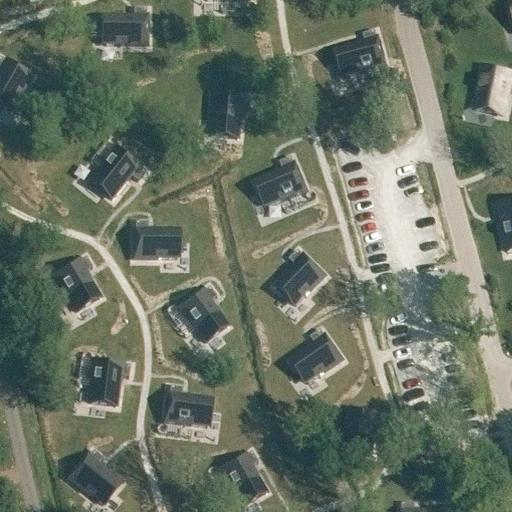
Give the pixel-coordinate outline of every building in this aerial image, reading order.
[(103,20),(103,21),(104,21),(104,48),(147,48),(147,20),(146,20),(146,12),(133,12),(133,20),(103,20)] [(365,45),(335,53),(336,55),(337,54),(344,80),(360,76),(382,70),(385,69),(378,42),(377,42),(375,34),(362,37),(365,45)] [(0,109),(10,115),(31,78),(6,64),(6,65),(0,61),(0,109)] [(478,97),(475,112),(502,118),(503,113),(504,113),(511,76),(483,70),(478,97)] [(213,97),(209,139),(236,142),(236,143),(237,143),(240,113),(248,114),(249,101),(241,100),(241,99),(213,97)] [(117,151),(90,185),(111,202),(110,203),(111,203),(130,180),(136,185),(144,175),(138,170),(139,169),(117,151)] [(282,174),(255,185),(255,186),(257,186),(267,211),(306,194),(295,168),(294,169),(291,161),(279,166),(282,174)] [(511,203),(496,206),(504,243),(505,243),(507,255),(511,254),(511,203)] [(133,234),(133,262),(176,262),(176,235),(177,235),(177,234),(147,234),(147,226),(134,226),(134,234),(133,234)] [(295,269),(273,290),(274,291),(275,290),(294,309),(324,278),(304,259),(298,254),(289,263),(295,269)] [(77,264),(53,279),(75,315),(98,301),(99,303),(100,302),(84,276),(91,272),(85,261),(78,265),(77,264)] [(201,294),(178,311),(204,345),(226,329),(226,330),(227,330),(209,305),(216,300),(208,290),(202,295),(201,294)] [(314,348),(290,365),(290,366),(291,365),(307,387),(342,363),(326,340),(325,340),(320,333),(310,341),(314,348)] [(93,364),(88,406),(115,409),(115,410),(116,411),(119,381),(128,382),(129,369),(121,368),(121,367),(93,364)] [(167,398),(164,426),(206,431),(209,404),(211,405),(211,403),(181,400),(182,391),(169,390),(168,398),(167,398)] [(351,412),(344,455),(370,459),(370,460),(371,460),(376,431),(385,432),(387,420),(378,418),(379,417),(351,412)] [(86,460),(68,482),(102,509),(118,488),(119,489),(120,488),(97,469),(102,463),(92,454),(87,461),(86,460)] [(243,459),(219,474),(241,511),(264,497),(265,498),(266,497),(250,471),(257,467),(251,456),(243,460),(243,459)]
